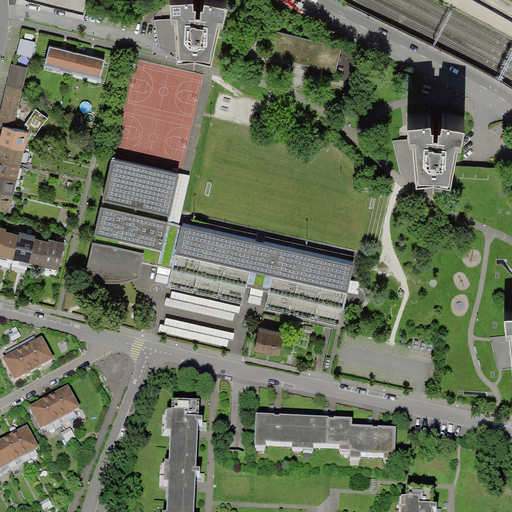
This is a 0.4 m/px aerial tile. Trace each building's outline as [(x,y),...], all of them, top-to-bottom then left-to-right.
[(170,0),(171,5),(174,4),(177,52),(210,54),(222,9),(224,9),(226,0),(170,0)] [(341,46),(271,29),(265,56),(292,62),(287,85),(303,89),(309,66),(335,72),(341,46)] [(34,42),(20,38),(16,53),(30,57),(34,42)] [(62,48),(50,45),(46,61),(101,74),(105,58),(90,54),(62,48)] [(13,129),(27,68),(12,64),(0,114),(0,126),(3,127),(13,129)] [(431,111),(407,114),(408,124),(411,124),(416,174),(450,173),(460,127),(462,127),(465,117),(442,113),(445,105),(437,104),(430,104),(431,111)] [(0,211),(8,213),(28,133),(13,129),(3,127),(1,135),(0,137),(0,211)] [(352,260),(179,222),(189,174),(112,156),(86,274),(95,278),(102,280),(112,281),(121,280),(130,278),(138,275),(141,260),(171,267),(172,268),(195,273),(220,279),(246,285),(256,288),(268,290),(292,296),(316,302),(341,308),(352,260)] [(0,226),(0,254),(58,268),(64,242),(55,241),(49,239),(49,241),(41,239),(35,238),(35,235),(27,233),(18,231),(17,233),(12,232),(5,230),(6,228),(0,226)] [(170,268),(159,266),(156,280),(167,283),(170,268)] [(262,289),(251,287),(247,301),(259,304),(262,289)] [(240,306),(172,290),(170,296),(166,295),(164,303),(233,320),(235,312),(238,313),(240,306)] [(234,331),(166,316),(164,323),(161,323),(159,331),(227,346),(229,338),(232,339),(234,331)] [(259,327),(255,347),(280,351),(284,332),(259,327)] [(4,360),(15,381),(25,376),(41,367),(52,362),(41,341),(4,360)] [(41,404),(31,409),(42,431),(79,412),(67,390),(57,395),(41,404)] [(199,427),(200,406),(172,405),(167,511),(194,511),(197,478),(199,427)] [(352,430),(352,422),(332,421),(277,420),(256,419),(255,445),(350,448),(349,457),(395,459),(396,431),(375,430),(352,430)] [(0,470),(38,450),(27,430),(18,434),(4,442),(0,444),(0,470)] [(401,511),(432,511),(433,492),(403,491),(401,511)]
